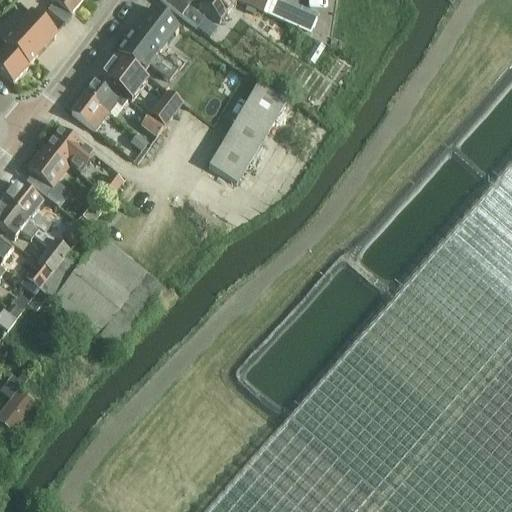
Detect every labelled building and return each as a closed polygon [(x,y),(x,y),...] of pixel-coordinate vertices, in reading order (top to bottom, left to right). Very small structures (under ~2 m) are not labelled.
[(47,14),(64,28),(71,20),(69,18),(84,0),(47,0),(54,6),(47,14)] [(194,0),(155,0),(195,32),(203,22),(187,10),(195,1),(194,0)] [(227,0),(206,0),(199,10),(218,26),(234,5),(227,0)] [(230,0),(263,15),(269,0),(230,0)] [(116,57),(142,77),(148,69),(169,85),(177,73),(157,58),(178,31),(152,11),(116,57)] [(6,50),(0,56),(0,75),(12,87),(56,39),(30,15),(2,46),(6,50)] [(114,60),(98,81),(118,97),(125,102),(130,106),(146,85),(142,82),(114,60)] [(98,81),(84,99),(108,117),(116,107),(119,110),(125,102),(118,97),(98,81)] [(257,87),(208,170),(236,187),(286,104),(257,87)] [(167,96),(157,108),(166,116),(172,120),(182,107),(167,96)] [(94,135),(108,117),(84,99),(71,117),(94,135)] [(156,141),(163,131),(146,119),(139,128),(156,141)] [(59,132),(58,133),(44,152),(68,171),(69,170),(79,178),(93,160),(83,152),(83,151),(59,132)] [(68,171),(44,152),(27,174),(28,175),(32,178),(25,187),(57,212),(68,198),(55,188),(68,171)] [(511,511),(511,170),(394,306),(291,422),(212,511),(511,511)] [(99,194),(110,202),(122,187),(111,178),(99,194)] [(17,187),(3,205),(44,237),(50,230),(34,217),(43,206),(42,206),(17,187)] [(2,205),(0,207),(0,232),(14,244),(19,236),(30,245),(33,240),(38,244),(49,252),(54,246),(44,237),(3,205),(2,205)] [(91,227),(102,213),(92,206),(81,220),(91,227)] [(74,225),(70,230),(64,239),(75,248),(86,234),(74,225)] [(51,278),(38,294),(98,342),(115,356),(165,293),(100,241),(83,263),(80,266),(68,256),(51,278)] [(0,244),(0,269),(12,254),(0,244)] [(49,252),(37,267),(51,278),(68,256),(54,246),(49,252)] [(37,267),(24,283),(38,294),(51,278),(37,267)] [(15,324),(3,314),(0,317),(0,329),(6,335),(15,324)] [(18,394),(0,416),(0,427),(12,436),(35,407),(18,394)]
